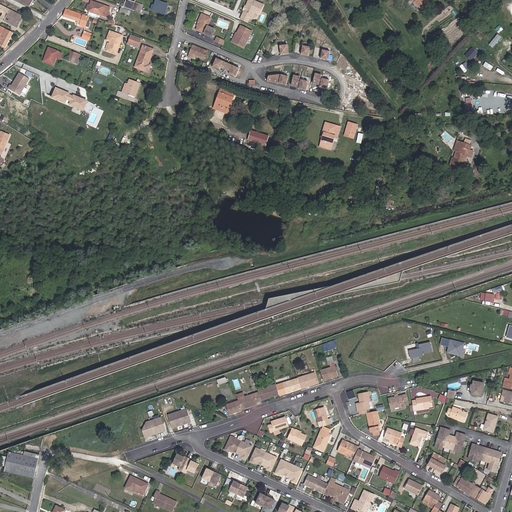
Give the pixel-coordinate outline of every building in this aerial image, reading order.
[(120,6),(131,9),(134,2),(126,0),(125,0),(124,4),(121,3),(120,6)] [(244,10),(242,15),(249,18),(251,18),(254,11),(259,13),(262,6),(248,0),(245,7),(246,8),(245,10),(244,10)] [(412,0),(423,10),(432,1),(431,0),(412,0)] [(88,11),(90,12),(97,15),(108,18),(109,13),(108,13),(109,7),(91,1),(90,5),(88,10),(88,11)] [(131,9),(140,12),(141,9),(143,5),(134,2),(131,9)] [(157,4),(154,3),(154,5),(152,4),(150,9),(167,14),(168,10),(166,9),(168,5),(158,2),(157,4)] [(21,16),(5,8),(3,11),(4,12),(2,17),(5,19),(4,21),(8,23),(9,22),(12,23),(11,24),(17,27),(20,22),(19,21),(21,16)] [(88,17),(67,11),(65,10),(63,17),(77,22),(80,22),(80,25),(79,26),(85,28),(88,17)] [(199,23),(198,27),(197,30),(209,35),(212,29),(208,27),(211,18),(202,14),(198,23),(199,23)] [(244,47),(250,35),(247,34),(248,30),(241,26),(237,33),(233,42),(244,47)] [(0,44),(5,47),(12,33),(0,27),(0,33),(1,34),(0,36),(0,35),(0,44)] [(82,37),(89,40),(91,35),(84,32),(82,37)] [(110,32),(107,41),(110,42),(107,51),(116,54),(123,36),(110,32)] [(489,44),(493,47),(501,36),(497,33),(489,44)] [(137,46),(139,40),(132,37),(129,43),(137,46)] [(308,55),(311,47),(303,44),(301,53),(308,55)] [(289,53),(286,45),(279,46),(281,55),(289,53)] [(148,65),(153,50),(143,46),(135,68),(148,72),(150,66),(148,65)] [(205,60),(208,52),(196,47),(196,48),(193,47),(188,57),(194,59),(195,56),(205,60)] [(48,48),(44,62),(53,65),(56,58),(60,60),(63,54),(48,48)] [(328,61),(330,53),(323,50),(320,59),(328,61)] [(78,54),(71,52),(68,60),(78,64),(80,58),(77,57),(78,54)] [(240,68),(216,58),(213,67),(237,76),(240,68)] [(18,71),(9,89),(21,95),(29,77),(18,71)] [(267,73),(265,78),(275,81),(278,73),(267,73)] [(284,84),(287,75),(279,73),(277,81),(284,84)] [(317,85),(320,75),(314,73),(311,83),(317,85)] [(296,86),(299,76),(292,74),(289,84),(296,86)] [(135,97),(140,83),(130,79),(124,94),(119,92),(118,96),(135,102),(136,98),(135,97)] [(304,90),(306,82),(306,81),(299,79),(296,87),(304,90)] [(325,90),(328,81),(321,79),(318,87),(325,90)] [(83,110),(87,99),(55,87),(51,98),(83,110)] [(216,108),(228,112),(235,93),(227,91),(225,95),(219,92),(217,99),(219,99),(216,108)] [(227,114),(228,112),(216,108),(219,99),(217,99),(213,109),(227,114)] [(357,125),(350,123),(347,132),(354,134),(357,125)] [(339,127),(330,124),(328,128),(328,129),(326,133),(327,134),(326,138),(327,138),(325,144),(333,146),(336,136),(338,137),(340,130),(338,130),(339,127)] [(358,126),(357,125),(354,134),(347,132),(346,136),(354,139),(358,126)] [(271,137),(254,132),(251,141),(268,147),(271,137)] [(466,155),(467,155),(472,157),(474,151),(470,150),(472,146),(462,142),(459,152),(457,152),(454,159),(453,159),(450,166),(462,170),(467,157),(465,156),(466,155)] [(495,296),(486,295),(485,303),(494,304),(495,296)] [(446,353),(462,356),(465,341),(442,337),(440,344),(448,346),(446,353)] [(431,341),(415,344),(416,348),(409,349),(410,358),(412,357),(413,361),(421,360),(419,354),(433,352),(431,341)] [(336,366),(320,371),(324,380),(339,376),(336,366)] [(511,367),(509,373),(511,374),(509,380),(506,379),(503,387),(511,389),(511,387),(511,367)] [(315,372),(298,378),(301,388),(319,383),(315,372)] [(277,387),(279,395),(280,396),(286,394),(302,389),(301,388),(298,378),(283,383),(283,385),(277,387)] [(481,397),(484,384),(474,382),(473,387),(472,391),(471,395),(481,397)] [(276,384),(258,390),(261,401),(279,395),(277,387),(276,384)] [(354,389),(347,391),(349,400),(356,398),(354,389)] [(360,411),(361,415),(367,413),(366,410),(370,409),(368,402),(370,401),(368,392),(359,394),(360,400),(362,400),(362,402),(361,403),(360,403),(361,411),(360,411)] [(244,397),(238,399),(239,401),(241,409),(257,404),(257,401),(260,400),(257,393),(244,397)] [(399,396),(395,397),(389,399),(391,409),(405,406),(409,405),(408,401),(406,394),(399,396)] [(417,400),(413,401),(413,406),(414,411),(418,410),(418,409),(429,407),(433,407),(431,396),(417,399),(417,400)] [(229,414),(242,411),(241,409),(239,401),(226,405),(229,414)] [(325,421),(326,425),(332,423),(331,419),(328,420),(324,407),(314,410),(318,423),(325,421)] [(468,413),(457,409),(453,407),(452,409),(449,408),(447,414),(450,415),(449,417),(464,422),(468,413)] [(191,423),(188,409),(170,415),(173,428),(191,423)] [(377,411),(367,413),(370,428),(372,428),(373,432),(381,430),(377,411)] [(498,416),(489,414),(484,429),(494,432),(498,416)] [(161,416),(144,422),(145,426),(141,428),(144,437),(166,431),(161,416)] [(286,417),(278,419),(279,421),(272,423),(272,424),(268,426),(270,433),(274,431),(289,426),(286,417)] [(326,441),(330,433),(329,433),(331,429),(323,426),(314,447),(324,451),(328,442),(326,441)] [(451,430),(441,427),(435,447),(440,449),(441,446),(460,452),(466,435),(458,432),(456,437),(449,435),(451,430)] [(302,445),(307,436),(301,433),(301,432),(296,429),(296,430),(292,428),(288,438),(302,445)] [(402,433),(388,428),(384,438),(390,440),(389,443),(402,448),(405,439),(401,437),(402,433)] [(428,432),(416,428),(411,443),(419,446),(422,437),(426,438),(428,432)] [(241,458),(245,460),(252,446),(242,440),(244,436),(242,435),(239,436),(238,439),(231,436),(225,450),(229,452),(230,450),(242,455),(241,458)] [(358,450),(359,447),(343,440),(338,451),(351,456),(352,453),(356,455),(358,450)] [(473,444),(468,459),(477,462),(478,460),(491,463),(488,470),(495,473),(501,453),(485,448),(473,444)] [(34,477),(40,455),(25,452),(15,450),(15,453),(9,452),(8,458),(6,467),(5,470),(34,477)] [(376,457),(358,450),(356,455),(353,460),(355,461),(356,462),(355,465),(356,466),(357,466),(359,463),(371,468),(376,457)] [(269,471),(275,457),(265,452),(259,464),(265,467),(264,469),(269,471)] [(443,456),(435,452),(432,458),(429,464),(443,472),(446,466),(443,464),(440,462),(442,457),(443,456)] [(180,456),(176,454),(171,464),(178,468),(177,470),(184,474),(185,471),(193,474),(194,471),(195,468),(197,464),(193,462),(190,461),(191,460),(184,456),(183,458),(180,456)] [(335,459),(329,457),(326,464),(332,466),(335,459)] [(285,476),(290,464),(280,459),(273,473),(278,475),(279,473),(285,476)] [(294,483),(301,469),(290,464),(285,476),(291,479),(290,481),(294,483)] [(380,477),(395,484),(400,472),(396,471),(395,472),(384,467),(380,477)] [(210,470),(206,468),(201,478),(216,485),(220,475),(217,473),(217,472),(210,468),(210,470)] [(316,489),(324,493),(328,484),(308,475),(304,484),(313,488),(315,489),(316,489)] [(148,484),(131,476),(125,488),(133,492),(134,489),(144,493),(148,484)] [(458,485),(462,478),(458,476),(454,483),(458,485)] [(230,486),(233,481),(225,477),(222,483),(230,486)] [(471,493),(470,494),(486,504),(494,490),(489,487),(486,491),(463,477),(462,478),(458,485),(457,487),(464,491),(465,490),(471,493)] [(419,495),(423,486),(409,479),(405,488),(419,495)] [(237,482),(233,481),(230,486),(228,491),(243,498),(248,487),(244,486),(245,484),(238,481),(237,482)] [(350,490),(329,481),(328,484),(324,493),(328,495),(328,494),(334,497),(335,497),(336,496),(337,497),(337,498),(338,498),(345,501),(350,490)] [(391,493),(391,492),(385,488),(383,493),(389,496),(391,493)] [(160,492),(156,490),(153,497),(155,498),(153,503),(172,511),(178,502),(159,494),(160,492)] [(375,495),(365,490),(359,501),(355,499),(351,508),(355,510),(357,507),(360,509),(362,510),(361,511),(362,511),(371,511),(373,510),(368,508),(375,495)] [(424,498),(429,501),(435,505),(431,511),(437,511),(443,504),(438,501),(441,497),(430,490),(424,498)] [(272,497),(265,493),(264,495),(260,493),(255,503),(270,510),(275,500),(271,498),(272,497)] [(282,503),(277,511),(301,511),(299,511),(297,510),(297,508),(290,505),(289,506),(286,505),(282,503)]
